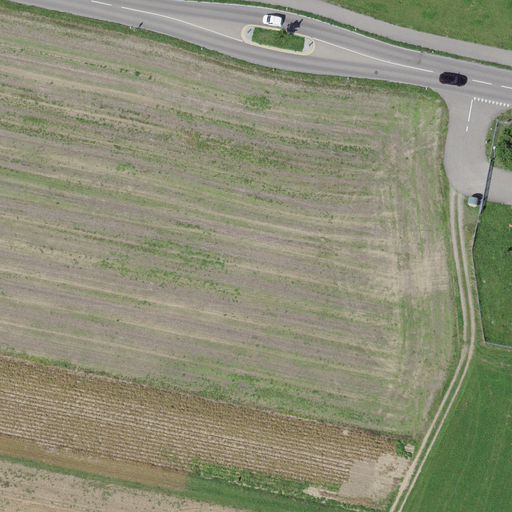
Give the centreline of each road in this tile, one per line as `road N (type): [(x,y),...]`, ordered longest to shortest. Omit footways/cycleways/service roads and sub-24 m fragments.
road 1 (secondary): [(511,88),(89,0)]
road 2 (track): [(395,511),(470,352),(455,203),(463,157)]
